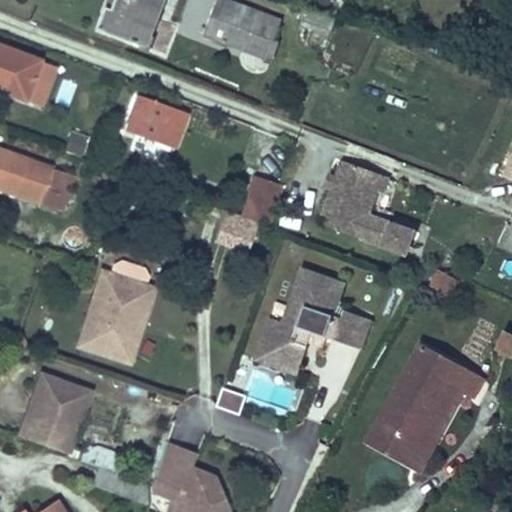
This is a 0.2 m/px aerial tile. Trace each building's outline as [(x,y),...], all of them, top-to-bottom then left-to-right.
[(108,9),(99,30),(147,48),(165,0),(118,0),(114,11),(108,9)] [(219,0),(205,36),(228,45),(234,28),(273,42),(281,22),(222,0),(219,0)] [(333,0),(305,0),(304,3),(329,13),(333,0)] [(234,28),(228,45),(267,59),(273,42),(234,28)] [(41,61),(0,45),(0,90),(27,100),(41,61)] [(27,100),(43,106),(57,68),(41,61),(27,100)] [(139,97),(127,130),(175,149),(188,115),(139,97)] [(387,156),(349,142),(343,160),(347,162),(338,185),(334,184),(323,214),(329,217),(326,225),(407,255),(416,231),(370,214),(372,207),(390,213),(400,184),(389,179),(396,159),(387,156)] [(0,150),(0,189),(56,210),(69,175),(51,168),(0,150)] [(243,214),(268,224),(282,186),(257,177),(243,214)] [(511,214),(498,247),(511,252),(511,214)] [(438,270),(431,285),(450,295),(457,281),(438,270)] [(103,272),(102,276),(151,293),(153,289),(103,272)] [(272,320),(267,335),(308,350),(311,342),(314,334),(328,339),(361,350),(362,350),(372,322),(345,311),(342,319),(333,316),(344,286),(304,272),(284,324),(272,320)] [(151,293),(102,276),(78,346),(128,363),(139,331),(133,329),(136,320),(142,322),(151,293)] [(133,329),(139,331),(142,322),(136,320),(133,329)] [(511,335),(506,332),(496,349),(511,358),(511,357),(511,335)] [(314,334),(311,342),(324,347),(328,339),(314,334)] [(267,335),(263,346),(280,352),(278,358),(302,367),(308,350),(267,335)] [(280,352),(263,346),(257,361),(298,377),(302,367),(278,358),(280,352)] [(422,347),(391,402),(403,409),(434,353),(422,347)] [(391,402),(368,443),(410,465),(433,426),(444,431),(463,395),(472,400),(483,380),(434,353),(403,409),(391,402)] [(40,375),(17,437),(63,453),(66,454),(89,393),(40,375)] [(250,394),(227,386),(220,405),(244,413),(250,394)] [(433,426),(410,465),(421,471),(444,431),(433,426)] [(116,469),(121,453),(86,441),(80,457),(116,469)] [(163,461),(195,475),(197,470),(195,469),(200,455),(171,443),(163,461)] [(195,475),(163,461),(151,491),(177,502),(183,504),(179,511),(232,511),(217,478),(197,470),(195,475)] [(17,511),(62,511),(56,501),(38,511),(23,511),(22,509),(17,511)] [(172,511),(179,511),(183,504),(177,502),(172,511)]
